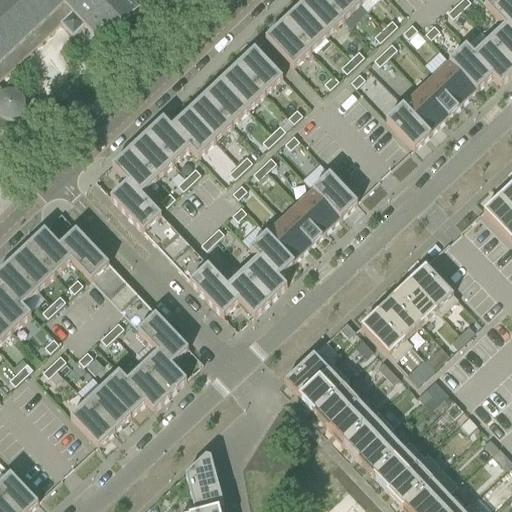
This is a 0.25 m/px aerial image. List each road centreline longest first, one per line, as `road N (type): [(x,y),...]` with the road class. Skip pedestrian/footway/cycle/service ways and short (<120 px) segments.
road 1 (residential): [(511,113),(88,511)]
road 2 (tertiary): [(0,231),(248,0)]
